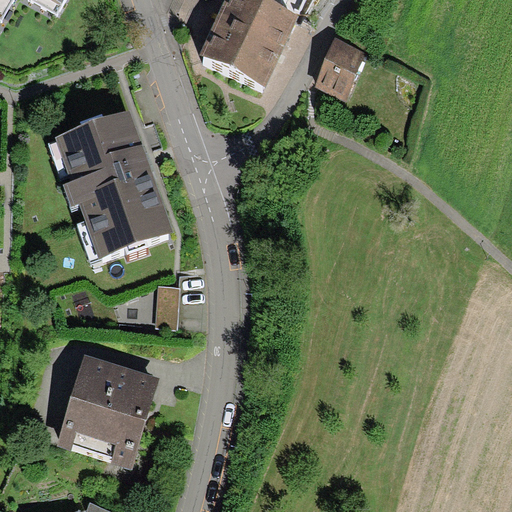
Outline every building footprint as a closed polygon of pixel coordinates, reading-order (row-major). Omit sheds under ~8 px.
[(32,0),(62,16),(70,0),(32,0)] [(264,93),(295,23),(244,0),(234,0),(205,66),(264,93)] [(305,0),(274,0),(301,11),(305,0)] [(368,54),(336,41),(321,79),(316,92),(347,104),(368,54)] [(131,127),(49,154),(91,278),(172,251),(131,127)] [(159,329),(183,330),(184,289),(160,289),(159,329)] [(161,389),(86,367),(59,458),(134,481),(161,389)]
